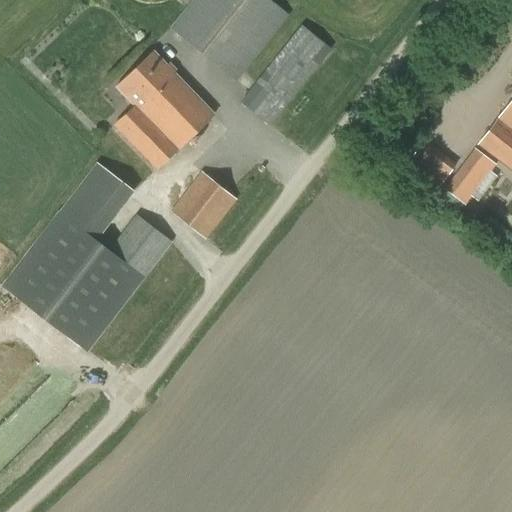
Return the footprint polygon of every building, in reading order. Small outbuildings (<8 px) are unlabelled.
[(191,0),(169,29),(235,83),(289,16),(268,0),(191,0)] [(239,103),(269,128),(330,51),(300,27),(239,103)] [(153,51),(116,87),(134,106),(114,126),(157,170),(214,114),(153,51)] [(511,100),(478,146),(511,171),(511,100)] [(495,165),(474,148),(443,189),(464,206),(471,197),(477,202),(496,177),(490,172),(495,165)] [(440,162),(428,178),(437,185),(449,169),(440,162)] [(96,163),(58,212),(0,287),(86,353),(171,242),(136,214),(108,250),(97,241),(134,193),(96,163)] [(168,212),(205,241),(236,201),(200,172),(168,212)]
